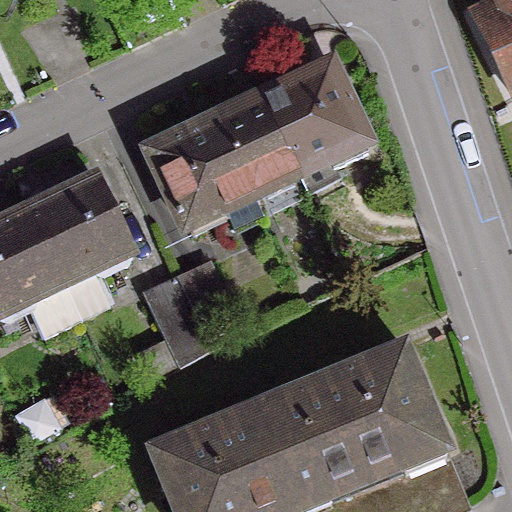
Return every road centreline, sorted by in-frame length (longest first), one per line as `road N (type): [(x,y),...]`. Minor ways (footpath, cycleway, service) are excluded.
road 1 (residential): [(0,160),(222,46),(339,0)]
road 2 (residential): [(405,0),(432,53),(511,277)]
